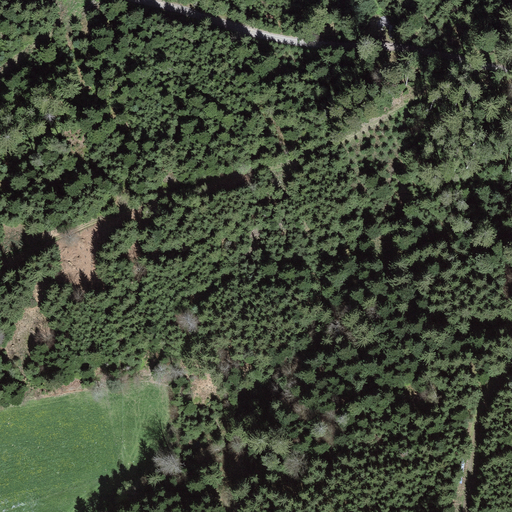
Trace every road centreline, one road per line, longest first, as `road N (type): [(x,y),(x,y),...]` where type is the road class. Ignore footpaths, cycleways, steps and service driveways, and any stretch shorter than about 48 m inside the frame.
road 1 (track): [(125,0),(225,27),(303,42),(394,45),(511,75)]
road 2 (track): [(511,367),(485,401),(463,511)]
